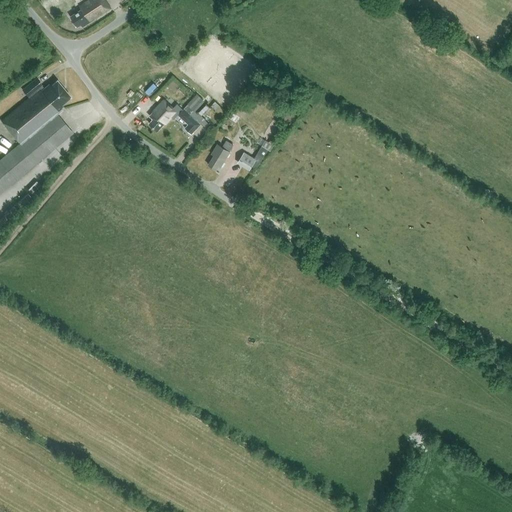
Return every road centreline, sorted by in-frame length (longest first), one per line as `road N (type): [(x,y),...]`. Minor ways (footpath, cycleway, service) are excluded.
road 1 (track): [(249,210),(511,372)]
road 2 (unclassified): [(69,54),(119,123),(249,210)]
